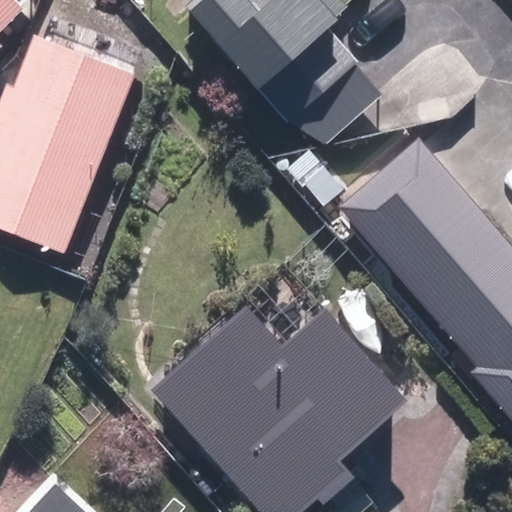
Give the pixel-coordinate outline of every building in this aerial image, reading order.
[(0,0),(0,20),(12,8),(3,0),(0,0)] [(372,39),(337,0),(201,0),(195,6),(291,112),(372,39)] [(133,66),(37,30),(0,128),(0,226),(64,250),(133,66)] [(511,234),(420,136),(348,203),(495,360),(491,364),(511,386),(511,234)] [(294,348),(253,300),(161,379),(276,511),(300,511),(365,457),(351,440),(418,383),(347,302),(294,348)] [(101,511),(56,473),(21,511),(101,511)]
